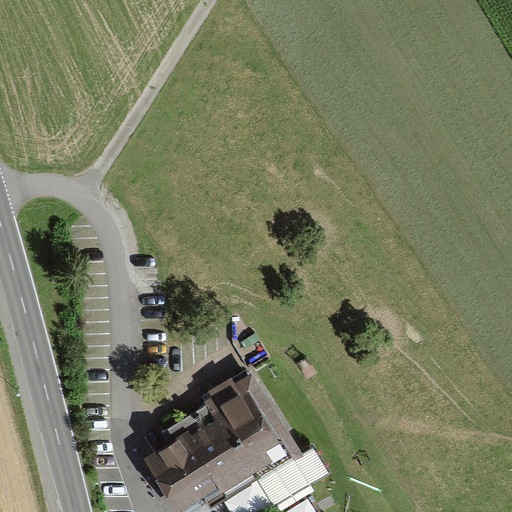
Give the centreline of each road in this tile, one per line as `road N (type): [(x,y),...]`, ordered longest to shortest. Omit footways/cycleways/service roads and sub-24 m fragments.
road 1 (tertiary): [(0,246),(69,511)]
road 2 (track): [(209,0),(83,193)]
